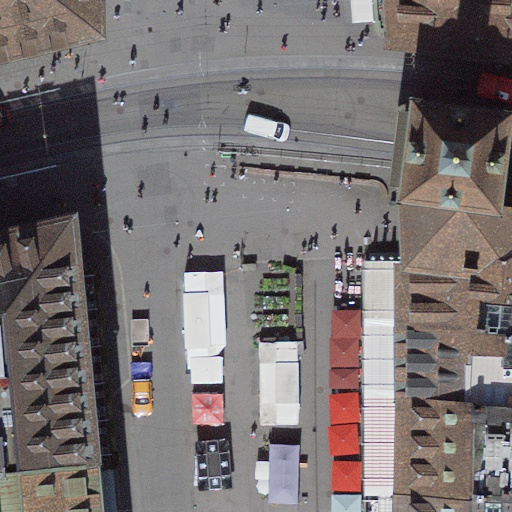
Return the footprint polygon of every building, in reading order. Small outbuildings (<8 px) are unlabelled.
[(87,12),(87,0),(0,0),(0,44),(18,40),(87,24),(87,12)] [(511,0),(374,0),(377,27),(377,28),(377,29),(378,29),(378,30),(379,30),(380,30),(401,32),(401,36),(511,47),(511,0)] [(511,117),(511,112),(412,99),(411,110),(410,110),(410,112),(406,111),(405,121),(408,122),(408,124),(409,124),(406,147),(403,174),(402,174),(401,176),(399,176),(397,185),(401,186),(399,199),(402,200),(405,260),(510,272),(511,272),(511,190),(503,189),(503,186),(502,186),(506,161),(511,117)] [(65,254),(63,232),(59,232),(0,244),(0,472),(85,464),(69,295),(65,254)] [(407,323),(511,331),(511,272),(510,272),(405,260),(405,261),(408,261),(408,294),(407,323)] [(511,331),(407,323),(408,360),(408,395),(511,403),(511,331)] [(406,491),(511,500),(511,403),(408,395),(407,445),(406,491)] [(90,511),(86,464),(85,464),(0,472),(0,511),(90,511)] [(511,511),(511,500),(406,491),(406,511),(511,511)]
